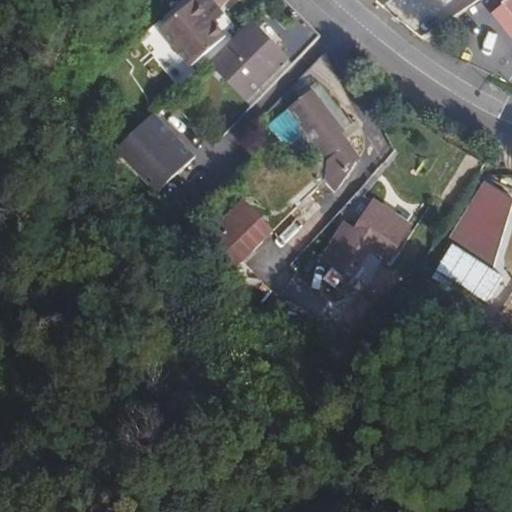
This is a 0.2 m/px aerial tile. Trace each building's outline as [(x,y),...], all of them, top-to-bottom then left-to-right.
[(192,0),(160,30),(190,65),(221,36),(210,23),(206,18),(217,8),(226,0),(192,0)] [(511,0),(500,0),(511,14),(511,0)] [(206,18),(210,23),(222,13),(217,8),(206,18)] [(285,38),(301,54),(318,36),(320,34),(311,25),(304,19),(285,38)] [(254,22),(212,61),(244,96),(286,57),(254,22)] [(324,174),(335,188),(361,162),(345,141),(362,127),(357,119),(351,124),(321,85),(291,109),(308,133),(326,156),(324,174)] [(164,124),(152,135),(164,148),(178,162),(190,150),(164,124)] [(489,268),(511,202),(511,198),(485,182),(445,240),(489,268)] [(191,249),(220,278),(242,257),(273,225),(244,195),(191,249)] [(342,224),(323,253),(346,268),(340,277),(349,282),(372,245),(388,254),(407,222),(373,199),(353,231),(342,224)] [(297,249),(323,225),(306,206),(280,230),(297,249)] [(242,257),(220,278),(238,297),(260,275),(242,257)] [(260,275),(238,297),(257,316),(278,294),(260,275)]
